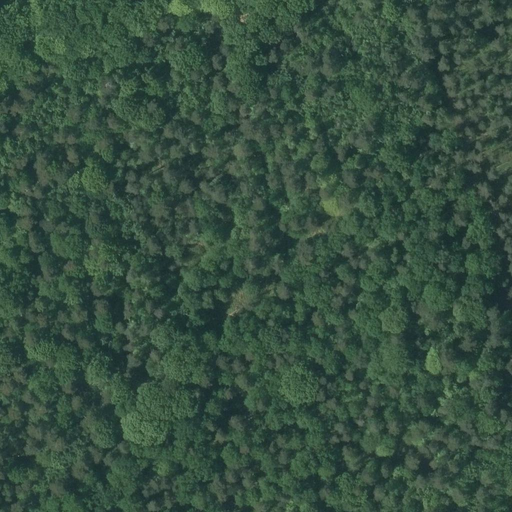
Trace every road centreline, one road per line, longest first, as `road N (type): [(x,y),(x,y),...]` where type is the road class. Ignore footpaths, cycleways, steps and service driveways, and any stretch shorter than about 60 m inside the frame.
road 1 (track): [(112,511),(0,55)]
road 2 (track): [(0,46),(115,0)]
